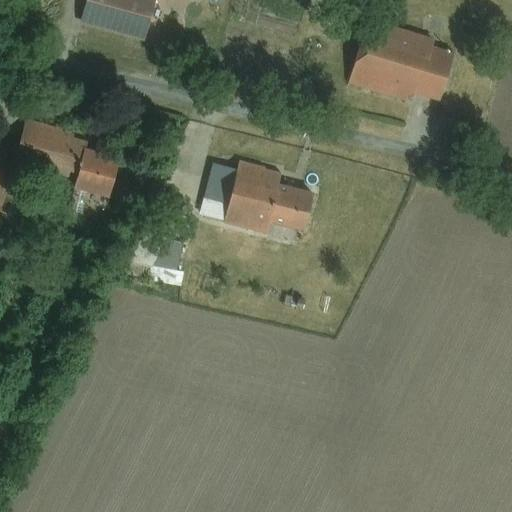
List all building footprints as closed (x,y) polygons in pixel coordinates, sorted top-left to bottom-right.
[(154,0),(86,0),(80,27),(144,42),(154,0)] [(366,28),(352,79),(437,102),(451,51),(366,28)] [(86,138),(28,123),(17,165),(74,181),(82,151),(86,138)] [(114,159),(82,151),(74,181),(105,189),(114,159)] [(281,170),(240,162),(227,222),(268,230),(271,218),(278,186),(281,170)] [(310,193),(278,186),(271,218),(303,225),(310,193)] [(23,288),(13,315),(28,320),(38,293),(23,288)] [(0,450),(3,452),(15,425),(0,418),(0,450)]
